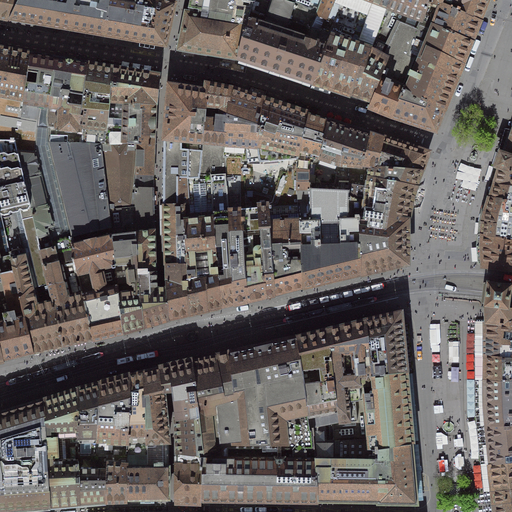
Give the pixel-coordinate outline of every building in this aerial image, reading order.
[(7,0),(0,14),(0,17),(4,18),(9,19),(19,0),(7,0)] [(19,0),(9,19),(14,20),(45,26),(71,30),(71,25),(75,0),(19,0)] [(109,0),(75,0),(71,25),(71,30),(87,33),(104,36),(104,31),(109,0)] [(109,0),(104,31),(104,36),(135,41),(165,46),(166,42),(175,0),(109,0)] [(241,43),(253,0),(189,0),(187,13),(179,48),(209,53),(238,58),(241,43)] [(320,31),(311,26),(317,13),(291,0),(290,0),(294,1),(293,4),(281,0),(253,0),(241,43),(238,58),(274,70),(312,83),(331,35),(328,34),(321,30),(320,31)] [(291,0),(317,13),(321,0),(291,0)] [(321,0),(317,13),(311,26),(320,31),(321,30),(328,34),(332,24),(334,20),(327,18),(334,0),(321,0)] [(371,49),(376,37),(389,8),(391,0),(334,0),(327,18),(334,20),(332,24),(354,32),(350,42),(352,43),(358,45),(371,49)] [(391,0),(389,8),(376,37),(386,43),(397,20),(418,29),(421,21),(429,24),(431,20),(424,18),(430,0),(391,0)] [(430,0),(424,18),(431,20),(432,17),(436,18),(440,8),(441,8),(442,5),(444,0),(430,0)] [(479,20),(487,0),(444,0),(442,5),(475,19),(479,20)] [(429,24),(432,25),(467,40),(471,41),(477,26),(479,20),(442,5),(441,8),(440,8),(436,18),(432,17),(431,20),(429,24)] [(377,52),(388,59),(382,74),(405,85),(403,89),(440,109),(443,110),(457,76),(471,41),(467,40),(432,25),(429,24),(421,21),(418,29),(397,20),(386,43),(376,37),(371,49),(377,52)] [(328,34),(331,35),(312,83),(333,89),(335,81),(338,74),(350,42),(354,32),(332,24),(328,34)] [(344,84),(358,45),(352,43),(350,42),(338,74),(335,81),(333,89),(341,92),(344,84)] [(371,49),(358,45),(344,84),(341,92),(361,98),(364,91),(377,52),(371,49)] [(0,140),(14,140),(17,151),(35,153),(38,120),(21,118),(23,107),(24,99),(29,60),(30,55),(6,51),(0,49),(0,140)] [(388,59),(377,52),(364,91),(361,98),(370,101),(371,102),(382,74),(388,59)] [(21,118),(38,120),(39,119),(38,119),(39,113),(40,112),(39,112),(40,109),(40,107),(41,107),(41,106),(44,107),(48,107),(49,107),(55,64),(56,60),(52,59),(43,57),(30,55),(29,60),(24,99),(23,107),(21,118)] [(47,114),(48,143),(82,144),(83,132),(84,129),(79,129),(83,98),(84,85),(87,69),(87,65),(72,62),(56,60),(55,64),(49,107),(48,107),(47,114)] [(79,129),(84,129),(83,132),(82,144),(101,144),(105,145),(105,144),(106,134),(107,129),(110,101),(112,73),(112,69),(100,67),(87,65),(87,69),(84,85),(83,98),(79,129)] [(110,101),(124,102),(124,103),(156,104),(157,104),(159,80),(159,77),(136,73),(112,69),(112,73),(110,101)] [(392,116),(393,112),(403,89),(405,85),(382,74),(371,102),(370,101),(369,104),(368,107),(381,112),(392,116)] [(203,142),(200,175),(211,174),(226,173),(226,157),(223,157),(224,144),(230,89),(219,87),(207,85),(206,92),(207,92),(203,142)] [(207,92),(206,92),(185,88),(169,86),(165,138),(203,142),(207,92)] [(223,157),(226,157),(241,158),(241,164),(260,164),(259,134),(264,100),(250,96),(230,89),(224,144),(223,157)] [(440,109),(403,89),(393,112),(392,116),(432,129),(435,130),(437,127),(439,120),(443,110),(440,109)] [(310,163),(318,165),(328,121),(319,118),(301,112),(264,100),(259,134),(260,164),(241,164),(241,158),(226,157),(226,173),(226,176),(241,176),(240,211),(241,211),(242,231),(256,230),(256,233),(261,233),(262,257),(264,292),(265,295),(270,294),(274,293),(274,289),(269,222),(270,222),(269,215),(298,213),(297,193),(298,193),(298,189),(310,189),(310,182),(309,164),(310,163)] [(110,101),(107,129),(106,134),(105,144),(122,143),(122,142),(154,144),(155,118),(156,104),(124,103),(124,102),(110,101)] [(69,232),(59,190),(48,143),(47,114),(48,107),(44,107),(41,106),(41,107),(40,107),(40,109),(39,112),(40,112),(39,113),(38,119),(39,119),(38,120),(35,153),(35,154),(38,154),(41,170),(49,203),(54,224),(53,226),(47,227),(50,240),(50,242),(53,241),(68,238),(69,232)] [(328,121),(318,165),(310,163),(309,164),(310,182),(349,184),(349,177),(337,176),(339,164),(347,127),(337,124),(328,121)] [(360,131),(347,127),(339,164),(363,166),(370,135),(360,131)] [(502,141),(498,152),(504,154),(506,156),(511,158),(511,130),(505,129),(502,141)] [(424,160),(426,153),(407,147),(384,139),(370,135),(363,166),(368,167),(372,167),(373,163),(377,164),(376,166),(421,170),(424,160)] [(164,205),(189,204),(187,179),(199,178),(199,175),(200,175),(203,142),(165,138),(164,169),(164,205)] [(38,287),(48,284),(39,245),(35,225),(17,151),(14,140),(0,140),(0,212),(0,213),(0,214),(1,214),(16,210),(20,210),(21,215),(22,220),(22,222),(23,224),(23,226),(24,229),(25,232),(25,234),(26,236),(27,238),(28,244),(30,253),(32,261),(37,281),(38,287)] [(135,188),(135,174),(153,175),(154,160),(154,144),(122,142),(122,143),(105,144),(105,145),(101,144),(109,209),(136,206),(135,188)] [(109,209),(101,144),(82,144),(48,143),(59,190),(69,232),(68,238),(70,237),(69,236),(111,226),(109,209)] [(35,154),(35,153),(17,151),(35,225),(39,245),(50,242),(50,240),(47,227),(53,226),(54,224),(49,203),(41,170),(38,154),(35,154)] [(511,171),(511,158),(506,156),(504,154),(498,152),(496,159),(494,166),(505,169),(508,170),(511,171)] [(368,167),(367,176),(349,175),(349,177),(349,184),(348,200),(359,200),(360,207),(385,207),(386,218),(406,222),(411,198),(415,185),(418,176),(421,170),(376,166),(377,164),(373,163),(372,167),(368,167)] [(496,184),(511,186),(511,171),(508,170),(505,169),(494,166),(492,174),(489,182),(496,184)] [(220,302),(220,306),(227,304),(234,302),(234,299),(229,212),(226,176),(226,173),(211,174),(213,220),(214,220),(214,233),(216,250),(218,273),(220,302)] [(153,182),(153,175),(135,174),(135,188),(153,188),(153,182)] [(214,307),(220,306),(220,302),(218,273),(216,250),(214,233),(214,220),(213,220),(211,174),(200,175),(199,175),(199,178),(202,218),(202,234),(205,274),(205,275),(207,305),(207,308),(214,307)] [(241,176),(226,176),(229,212),(234,299),(234,302),(240,301),(247,299),(246,296),(244,256),(242,231),(241,211),(240,211),(241,176)] [(205,274),(202,234),(202,218),(199,178),(187,179),(189,204),(190,219),(184,219),(185,235),(184,235),(186,255),(186,261),(189,309),(189,313),(198,311),(207,308),(207,305),(205,275),(205,274)] [(302,282),(302,286),(338,278),(361,273),(361,268),(360,207),(359,200),(348,200),(349,184),(310,182),(310,189),(298,189),(298,193),(297,193),(298,213),(299,220),(301,276),(302,282)] [(478,224),(477,235),(484,235),(501,238),(511,239),(511,186),(496,184),(489,182),(481,210),(480,213),(479,221),(478,224)] [(153,188),(135,188),(136,206),(137,232),(154,230),(153,209),(153,188)] [(190,219),(189,204),(164,205),(165,262),(166,287),(167,287),(168,313),(168,318),(179,315),(189,313),(189,309),(186,261),(186,255),(184,235),(185,235),(184,219),(190,219)] [(136,206),(109,209),(111,226),(112,235),(111,235),(114,248),(116,276),(117,285),(122,326),(123,331),(133,328),(144,325),(143,320),(137,269),(136,232),(137,232),(136,206)] [(406,259),(406,222),(386,218),(385,207),(360,207),(361,268),(361,273),(389,266),(406,262),(406,259)] [(0,214),(0,213),(0,257),(10,255),(9,252),(10,252),(1,214),(0,214)] [(288,290),(302,286),(302,282),(301,276),(299,220),(298,213),(269,215),(270,222),(269,222),(274,289),(274,293),(288,290)] [(92,333),(93,338),(108,334),(123,331),(122,326),(117,285),(116,276),(114,248),(111,235),(112,235),(111,226),(69,236),(70,237),(83,294),(92,333)] [(143,320),(144,325),(156,321),(160,320),(168,318),(168,313),(167,287),(166,287),(161,287),(156,288),(155,270),(154,230),(137,232),(136,232),(137,269),(143,320)] [(246,296),(247,299),(256,297),(265,295),(264,292),(262,257),(261,233),(256,233),(256,230),(242,231),(244,256),(246,296)] [(484,235),(477,235),(477,240),(477,246),(483,246),(483,245),(511,249),(511,239),(501,238),(484,235)] [(53,241),(50,242),(39,245),(48,284),(53,301),(56,315),(62,341),(63,345),(77,342),(78,341),(93,338),(92,333),(83,294),(70,237),(68,238),(53,241)] [(483,246),(477,246),(477,254),(478,263),(479,263),(484,264),(484,265),(511,267),(511,249),(483,245),(483,246)] [(56,315),(53,301),(38,305),(36,305),(23,252),(22,249),(20,249),(20,248),(11,250),(11,251),(10,252),(9,252),(10,255),(13,270),(25,320),(32,348),(33,352),(48,348),(49,348),(63,345),(62,341),(56,315)] [(0,273),(2,273),(13,270),(10,255),(0,257),(0,273)] [(0,273),(0,346),(2,355),(3,359),(18,356),(33,352),(32,348),(25,320),(13,270),(2,273),(0,273)] [(511,285),(511,284),(487,281),(487,284),(486,284),(485,286),(486,286),(486,287),(485,293),(485,300),(484,299),(484,300),(483,302),(484,303),(484,306),(485,321),(511,324),(511,303),(510,303),(510,302),(510,296),(511,285)] [(400,319),(400,314),(399,314),(382,318),(366,321),(367,327),(372,375),(405,372),(401,330),(400,319)] [(368,439),(364,392),(373,392),(371,376),(372,376),(372,375),(367,327),(366,321),(347,326),(328,331),(328,336),(339,422),(325,425),(326,441),(368,439)] [(486,337),(511,338),(511,324),(485,321),(486,321),(486,329),(486,337)] [(328,336),(328,331),(312,334),(297,338),(298,342),(310,428),(313,427),(325,425),(339,422),(328,336)] [(511,338),(486,337),(486,346),(486,355),(511,356),(511,338)] [(298,342),(297,338),(296,338),(287,340),(272,343),(259,346),(254,347),(239,351),(239,350),(230,352),(230,353),(216,356),(192,361),(193,366),(200,420),(201,432),(203,449),(197,449),(199,453),(200,457),(275,458),(315,459),(314,445),(313,427),(310,428),(298,342)] [(485,379),(511,381),(511,356),(486,355),(486,367),(485,379)] [(193,366),(192,361),(180,363),(176,364),(165,367),(160,368),(161,374),(163,390),(167,390),(172,389),(172,390),(176,417),(178,447),(178,452),(177,452),(177,453),(192,454),(199,453),(197,449),(203,449),(201,432),(200,420),(193,366)] [(152,370),(144,372),(144,378),(147,444),(168,443),(166,416),(163,390),(161,374),(160,368),(152,370)] [(128,445),(147,444),(144,378),(144,372),(137,374),(130,376),(130,382),(129,405),(128,445)] [(406,372),(405,372),(372,375),(372,376),(371,376),(373,392),(364,392),(368,439),(369,439),(375,445),(378,445),(378,447),(412,442),(409,408),(406,372)] [(114,380),(99,384),(99,390),(96,443),(96,455),(96,456),(107,456),(107,460),(123,460),(123,451),(128,451),(128,445),(129,405),(130,382),(130,376),(114,380)] [(511,381),(485,379),(486,393),(486,403),(487,418),(488,428),(489,436),(490,454),(491,463),(491,465),(493,475),(494,490),(511,487),(511,486),(511,381)] [(78,456),(96,455),(96,443),(99,390),(99,384),(88,387),(78,390),(78,395),(78,456)] [(47,452),(49,483),(50,504),(64,503),(79,501),(79,468),(78,468),(78,456),(78,395),(78,390),(58,396),(44,400),(44,405),(44,406),(44,410),(46,435),(47,452)] [(44,405),(44,400),(25,406),(3,413),(0,413),(0,507),(4,507),(50,504),(49,483),(47,452),(46,435),(44,410),(44,406),(44,405)] [(412,442),(378,447),(378,445),(375,445),(369,439),(368,439),(326,441),(325,425),(313,427),(314,445),(315,459),(318,496),(319,500),(349,500),(378,501),(378,502),(417,503),(417,501),(417,497),(415,480),(413,461),(412,442)] [(168,452),(168,443),(147,444),(128,445),(128,451),(126,499),(148,499),(169,498),(168,452)] [(126,499),(128,451),(123,451),(123,460),(107,460),(107,464),(106,499),(116,499),(126,499)] [(201,502),(201,498),(202,461),(200,457),(199,453),(192,454),(177,453),(178,494),(178,501),(180,501),(187,501),(200,501),(200,502),(201,502)] [(92,500),(106,499),(107,464),(107,460),(107,456),(96,456),(96,455),(78,456),(78,468),(79,468),(79,501),(92,500)] [(275,495),(275,458),(200,457),(202,461),(201,498),(212,498),(212,499),(235,500),(235,498),(242,499),(270,499),(275,499),(275,495)] [(318,496),(315,459),(275,458),(275,495),(275,499),(281,499),(284,499),(284,500),(296,500),(307,500),(307,499),(319,500),(318,496)] [(511,486),(511,487),(494,490),(495,497),(496,503),(507,502),(511,500),(511,486)] [(511,511),(511,500),(507,502),(496,503),(497,511),(496,511),(511,511)]
